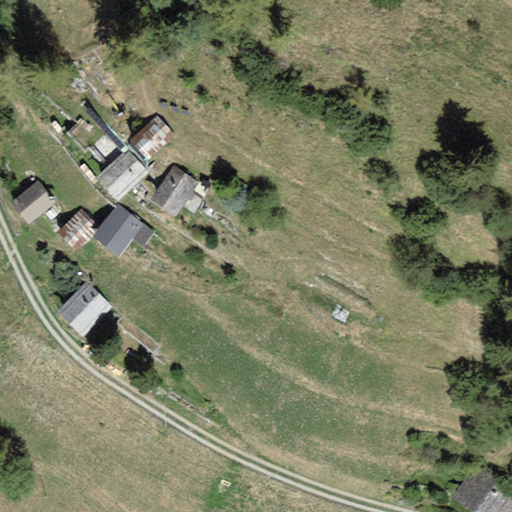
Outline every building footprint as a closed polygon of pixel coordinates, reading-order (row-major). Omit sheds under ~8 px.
[(131,143),(144,156),(167,132),(154,120),(131,143)] [(115,201),(145,172),(126,153),(97,181),(115,201)] [(175,218),(196,184),(172,170),(152,204),(175,218)] [(28,225),(52,204),(34,184),(11,205),(28,225)] [(115,258),(139,225),(117,208),(92,241),(115,258)] [(98,229),(78,211),(57,235),(76,253),(98,229)] [(81,338),(109,307),(86,286),(58,316),(81,338)] [(511,511),(511,491),(472,468),(452,502),(467,511),(511,511)]
